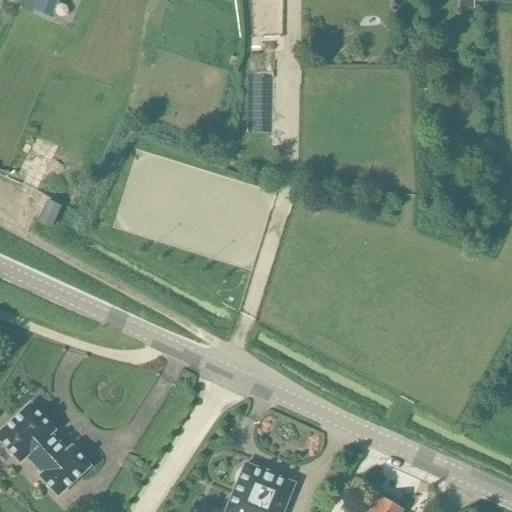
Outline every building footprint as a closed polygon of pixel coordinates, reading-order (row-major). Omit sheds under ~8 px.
[(39,0),(34,12),(54,20),(62,0),(39,0)] [(62,207),(47,200),(36,222),(51,230),(62,207)] [(39,477),(58,497),(90,467),(72,447),(67,452),(51,435),(55,432),(30,405),(0,432),(0,441),(20,464),(27,457),(42,474),(39,477)] [(280,511),(293,481),(244,461),(225,510),(230,511),(280,511)] [(400,511),(402,510),(377,495),(367,511),(400,511)]
